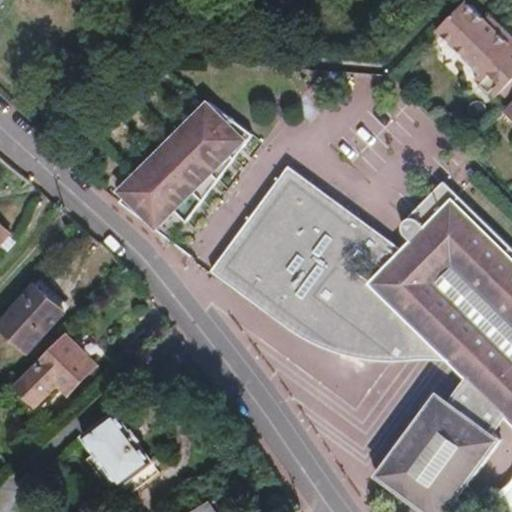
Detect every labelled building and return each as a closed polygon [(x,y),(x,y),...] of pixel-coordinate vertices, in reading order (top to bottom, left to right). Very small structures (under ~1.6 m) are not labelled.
[(496,99),(511,82),(511,38),(500,27),(495,31),(486,21),(467,1),(438,31),(480,73),(475,78),(496,99)] [(500,27),(489,17),(486,21),(495,31),(500,27)] [(208,195),(200,188),(206,182),(214,188),(224,174),(219,170),(225,162),(230,166),(239,154),(237,152),(239,148),(242,151),(253,135),(210,101),(120,191),(125,197),(121,202),(173,242),(182,229),(174,222),(178,217),(187,224),(192,216),(182,207),(187,200),(198,208),(208,195)] [(511,121),(511,103),(503,112),(511,121)] [(448,362),(454,363),(471,380),(450,407),(439,399),(429,413),(425,410),(375,477),(422,511),(451,511),(503,441),(492,432),(506,414),(511,419),(511,249),(444,183),(404,223),(403,230),(404,235),(421,252),(415,260),(290,167),(212,272),(231,286),(258,306),(293,333),(307,341),(324,350),(343,356),(365,360),(383,362),(401,362),(410,361),(422,361),(433,361),(448,362)] [(0,246),(11,234),(0,224),(0,246)] [(0,324),(30,351),(66,312),(36,285),(0,324)] [(98,366),(68,336),(18,387),(38,406),(60,383),(71,394),(98,366)] [(84,436),(122,486),(154,462),(139,443),(142,442),(132,429),(130,431),(116,412),(84,436)] [(215,511),(209,503),(195,511),(215,511)]
